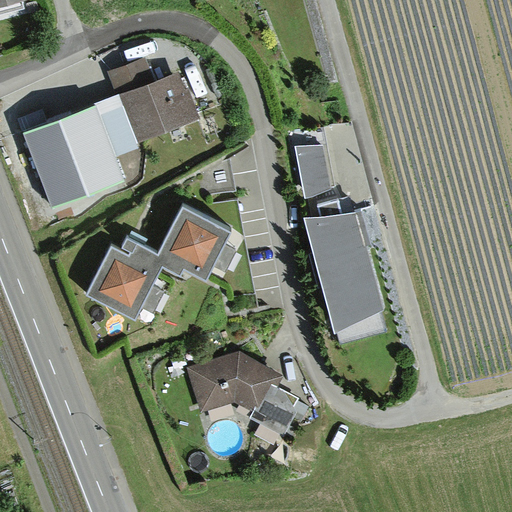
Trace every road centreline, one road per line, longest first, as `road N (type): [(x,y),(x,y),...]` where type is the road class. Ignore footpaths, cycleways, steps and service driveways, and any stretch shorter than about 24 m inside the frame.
road 1 (residential): [(78,49),(146,17),(185,20),(220,39),(249,77),(308,358),(332,392),(374,415),(434,406)]
road 2 (residential): [(325,0),(434,406)]
road 3 (primary): [(0,233),(108,511)]
road 4 (track): [(45,511),(0,398)]
